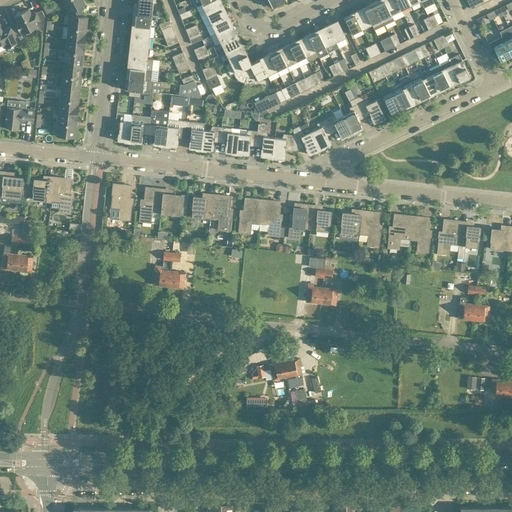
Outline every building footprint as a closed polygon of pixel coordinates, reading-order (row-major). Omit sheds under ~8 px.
[(70,10),(71,12),(81,10),(80,6),(85,3),(83,0),(64,0),(69,11),(70,10)] [(135,2),(133,13),(152,15),(153,4),(152,4),(152,0),(137,0),(137,2),(135,2)] [(208,0),(202,4),(206,13),(223,5),(220,0),(208,0)] [(384,0),(377,0),(373,2),(384,23),(393,18),(391,14),(384,0)] [(396,0),(384,0),(391,14),(401,9),(396,0)] [(408,0),(396,0),(401,9),(411,5),(408,0)] [(420,0),(424,6),(427,12),(437,8),(434,1),(432,0),(420,0)] [(373,2),(364,7),(372,24),(374,28),(384,23),(373,2)] [(206,13),(211,23),(228,15),(223,5),(206,13)] [(364,7),(354,12),(362,28),(372,24),(364,7)] [(15,22),(19,31),(20,33),(23,32),(23,33),(37,26),(38,29),(43,30),(45,15),(42,10),(36,12),(32,14),(29,8),(21,12),(18,11),(17,12),(16,14),(14,15),(17,21),(15,22)] [(190,9),(179,14),(182,19),(192,15),(190,9)] [(404,16),(401,9),(391,14),(393,18),(394,20),(404,16)] [(70,14),(69,26),(86,28),(87,16),(82,15),(81,10),(71,12),(71,14),(70,14)] [(362,28),(354,12),(344,16),(352,33),(362,28)] [(133,13),(132,24),(151,26),(152,15),(133,13)] [(434,14),(428,16),(433,27),(439,24),(434,14)] [(211,23),(216,33),(233,24),(228,15),(211,23)] [(433,27),(428,16),(423,19),(428,29),(433,27)] [(170,19),(159,23),(161,29),(172,24),(170,19)] [(338,20),(327,25),(336,41),(338,46),(347,42),(345,37),(346,37),(342,29),(338,20)] [(414,23),(409,26),(414,36),(419,34),(414,23)] [(132,24),(131,34),(150,36),(151,26),(132,24)] [(161,29),(166,41),(177,36),(172,24),(161,29)] [(196,24),(185,29),(187,34),(198,29),(196,24)] [(216,33),(210,35),(215,45),(220,42),(221,42),(237,34),(233,24),(216,33)] [(0,44),(3,43),(6,48),(19,41),(11,26),(2,30),(0,25),(0,44)] [(327,25),(318,29),(326,46),(336,41),(327,25)] [(63,26),(62,37),(67,38),(85,40),(86,31),(85,31),(86,28),(69,26),(63,26)] [(414,36),(409,26),(404,28),(409,39),(414,36)] [(499,32),(502,36),(511,55),(511,54),(511,32),(509,27),(499,32)] [(198,29),(187,34),(191,43),(202,39),(198,29)] [(318,29),(308,34),(319,56),(319,57),(329,52),(326,46),(318,29)] [(395,33),(390,35),(395,46),(400,43),(395,33)] [(131,34),(130,45),(148,47),(150,36),(131,34)] [(237,34),(221,42),(225,52),(242,44),(237,34)] [(308,34),(298,39),(306,56),(309,60),(319,56),(308,34)] [(444,34),(438,37),(443,47),(449,45),(448,42),(445,37),(444,34)] [(452,34),(445,37),(448,42),(454,39),(452,34)] [(395,46),(390,35),(380,40),(385,51),(395,46)] [(177,36),(166,41),(168,46),(179,42),(177,36)] [(502,36),(492,41),(488,43),(493,52),(496,51),(501,60),(511,55),(502,36)] [(443,47),(438,37),(433,39),(438,50),(443,47)] [(67,38),(66,50),(83,52),(84,49),(85,40),(67,38)] [(298,39),(289,44),(297,60),(306,56),(298,39)] [(375,42),(370,45),(375,55),(380,53),(375,42)] [(204,44),(194,49),(196,54),(207,49),(204,44)] [(225,52),(230,62),(247,54),(242,44),(225,52)] [(289,44),(279,48),(287,65),(297,60),(289,44)] [(424,44),(419,46),(424,57),(429,54),(424,44)] [(130,45),(129,56),(147,58),(148,47),(130,45)] [(375,55),(370,45),(365,47),(370,58),(375,55)] [(424,57),(419,46),(414,49),(419,59),(424,57)] [(279,48),(269,53),(277,70),(287,65),(279,48)] [(207,49),(196,54),(198,59),(209,54),(207,49)] [(410,51),(414,61),(419,59),(414,49),(410,51)] [(60,50),(59,56),(65,56),(65,62),(82,64),(83,52),(66,50),(60,50)] [(183,51),(172,56),(174,61),(185,56),(183,51)] [(414,61),(410,51),(405,53),(410,63),(414,61)] [(356,52),(350,55),(355,65),(361,63),(360,62),(356,52)] [(269,53),(260,58),(268,75),(277,70),(269,53)] [(405,53),(400,56),(405,66),(410,63),(405,53)] [(439,63),(449,59),(449,58),(446,53),(437,58),(439,63)] [(449,58),(449,59),(460,80),(470,75),(459,53),(449,58)] [(230,62),(225,64),(230,74),(233,73),(235,72),(239,70),(241,73),(243,75),(246,76),(247,74),(251,62),(247,54),(230,62)] [(129,56),(128,67),(151,69),(152,58),(147,58),(129,56)] [(185,56),(174,61),(177,66),(187,62),(185,56)] [(405,66),(400,56),(395,58),(400,68),(405,66)] [(37,58),(29,60),(31,67),(39,64),(37,58)] [(152,58),(151,69),(158,70),(160,59),(152,58)] [(247,74),(246,76),(250,77),(254,77),(256,76),(258,79),(268,75),(260,58),(251,62),(247,74)] [(343,58),(334,63),(339,73),(348,69),(343,58)] [(390,60),(395,71),(400,68),(395,58),(390,60)] [(449,59),(439,63),(450,85),(460,80),(449,59)] [(395,71),(390,60),(385,63),(390,73),(395,71)] [(65,62),(63,74),(81,76),(81,74),(82,75),(83,68),(81,68),(82,64),(65,62)] [(190,68),(187,62),(177,66),(179,73),(190,68)] [(334,63),(328,65),(333,75),(333,76),(339,73),(334,63)] [(385,63),(380,65),(385,76),(390,73),(385,63)] [(439,63),(430,68),(440,90),(450,85),(439,63)] [(212,64),(202,69),(204,74),(214,69),(212,64)] [(374,81),(381,77),(385,76),(380,65),(368,71),(374,81)] [(128,67),(126,77),(150,80),(151,69),(128,67)] [(426,72),(421,74),(422,78),(431,95),(440,90),(430,68),(426,70),(426,72)] [(157,81),(158,70),(151,69),(150,80),(153,80),(157,81)] [(214,69),(204,74),(206,79),(210,88),(212,88),(221,84),(214,69)] [(241,73),(239,70),(235,72),(233,73),(236,77),(240,81),(244,82),(246,76),(243,75),(241,73)] [(316,71),(315,72),(320,83),(324,80),(319,70),(317,71),(316,71)] [(315,72),(305,77),(310,87),(320,83),(315,72)] [(57,73),(55,85),(62,86),(79,88),(80,83),(81,83),(82,77),(81,77),(81,76),(63,74),(57,73)] [(181,78),(183,83),(184,83),(194,79),(192,73),(181,78)] [(420,73),(411,78),(411,79),(413,83),(421,99),(431,95),(422,78),(420,73)] [(401,83),(411,78),(408,74),(399,78),(401,83)] [(125,88),(129,89),(141,90),(152,91),(153,80),(150,80),(126,77),(125,88)] [(305,77),(295,82),(300,92),(310,87),(305,77)] [(411,78),(401,83),(403,87),(411,104),(421,99),(413,83),(411,79),(411,78)] [(180,83),(179,95),(185,95),(189,96),(195,96),(201,97),(196,84),(194,79),(184,83),(183,83),(180,83)] [(153,80),(152,91),(153,91),(160,92),(161,81),(157,81),(153,80)] [(295,82),(285,86),(291,97),(300,92),(295,82)] [(401,83),(391,88),(393,92),(402,109),(411,104),(403,87),(401,83)] [(224,92),(221,84),(212,88),(215,96),(224,92)] [(62,86),(61,98),(78,100),(79,88),(62,86)] [(285,86),(276,91),(281,102),(291,97),(285,86)] [(345,91),(349,100),(355,97),(353,94),(351,88),(345,91)] [(391,88),(381,92),(383,97),(387,105),(392,114),(402,109),(393,92),(391,88)] [(141,90),(140,102),(152,103),(153,91),(141,90)] [(281,102),(276,91),(254,101),(259,112),(281,102)] [(207,95),(206,103),(212,104),(213,104),(216,99),(212,93),(207,95)] [(361,94),(355,97),(363,114),(369,111),(374,122),(385,117),(376,99),(370,102),(367,98),(364,100),(361,94)] [(171,95),(170,103),(187,105),(188,97),(171,95)] [(195,96),(194,104),(202,105),(203,97),(201,97),(195,96)] [(350,111),(344,114),(353,133),(363,128),(358,117),(363,114),(355,97),(349,100),(352,105),(349,107),(350,111)] [(61,98),(59,110),(77,112),(78,103),(78,100),(61,98)] [(7,106),(6,116),(5,126),(8,126),(8,128),(15,129),(15,127),(18,128),(19,121),(33,122),(35,109),(26,108),(21,108),(21,107),(7,106)] [(150,117),(149,131),(155,132),(153,144),(165,145),(168,119),(169,110),(155,109),(154,117),(150,117)] [(259,113),(259,117),(269,114),(267,109),(259,112),(259,113)] [(59,110),(58,122),(75,123),(76,120),(77,112),(59,110)] [(251,112),(251,114),(256,120),(258,120),(259,117),(259,113),(251,112)] [(334,114),(325,118),(331,130),(337,127),(342,138),(353,133),(344,114),(337,117),(334,114)] [(118,140),(129,141),(132,121),(125,120),(124,116),(120,115),(118,140)] [(142,130),(149,131),(150,117),(132,115),(132,121),(129,141),(141,142),(142,130)] [(317,127),(311,130),(320,149),(331,143),(326,133),(331,130),(325,118),(317,123),(317,127)] [(178,134),(184,135),(186,121),(168,119),(165,145),(177,146),(178,134)] [(189,148),(201,149),(203,129),(204,123),(186,121),(184,135),(191,136),(189,148)] [(75,123),(58,122),(57,134),(58,134),(58,135),(60,136),(62,136),(63,136),(64,135),(74,136),(75,123)] [(261,155),(273,157),(275,136),(268,136),(267,132),(268,124),(258,122),(257,130),(256,143),(262,143),(261,155)] [(214,138),(220,139),(221,126),(212,125),(210,129),(203,129),(201,149),(213,150),(214,138)] [(293,128),(293,134),(295,147),(304,143),(310,154),(320,149),(311,130),(305,133),(302,130),(300,125),(293,128)] [(221,126),(220,139),(226,139),(225,151),(234,152),(237,153),(239,132),(239,128),(231,127),(221,126)] [(250,142),(256,143),(257,130),(248,129),(246,133),(239,132),(237,153),(248,154),(250,142)] [(275,136),(273,157),(284,158),(286,146),(295,147),(293,134),(283,133),(282,137),(275,136)] [(27,194),(27,188),(28,181),(22,181),(22,177),(4,175),(2,195),(20,197),(21,193),(27,194)] [(53,180),(50,200),(62,202),(61,208),(61,212),(71,213),(73,194),(70,194),(72,178),(53,176),(53,180)] [(32,198),(50,200),(53,180),(34,178),(34,182),(28,181),(27,188),(33,188),(32,198)] [(121,219),(131,220),(133,201),(130,201),(132,185),(113,183),(111,207),(122,208),(121,219)] [(161,212),(163,192),(164,188),(145,186),(143,202),(141,202),(139,221),(149,222),(150,211),(161,212)] [(182,194),(163,192),(161,212),(185,215),(187,198),(181,198),(182,194)] [(212,197),(210,218),(218,219),(217,229),(220,229),(230,231),(231,221),(232,212),(229,211),(231,195),(212,193),(212,197)] [(191,216),(210,218),(212,197),(194,195),(191,216)] [(239,222),(238,231),(248,232),(248,229),(259,230),(260,223),(263,199),(244,197),(243,213),(240,212),(239,222)] [(263,199),(260,223),(271,224),(270,235),(280,236),(283,236),(285,227),(281,226),(282,217),(279,217),(281,201),(263,199)] [(310,228),(312,208),(313,204),(294,202),(292,218),(290,218),(288,237),(298,238),(299,227),(310,228)] [(331,210),(312,208),(310,228),(329,230),(331,210)] [(361,213),(359,234),(370,235),(369,246),(379,247),(381,228),(378,227),(380,211),(362,209),(361,213)] [(340,232),(359,234),(361,213),(343,211),(340,232)] [(398,238),(409,239),(412,215),(394,213),(392,229),(389,228),(387,247),(397,249),(398,238)] [(412,215),(409,239),(420,240),(419,251),(429,252),(431,233),(428,233),(430,217),(412,215)] [(459,244),(461,224),(462,220),(443,218),(442,234),(439,234),(437,253),(447,254),(448,243),(459,244)] [(461,224),(459,244),(458,258),(464,258),(466,245),(478,246),(480,226),(461,224)] [(21,226),(20,236),(29,237),(30,227),(21,226)] [(490,248),(508,250),(510,230),(492,228),(490,248)] [(12,235),(11,243),(28,245),(29,237),(20,236),(12,235)] [(3,252),(2,268),(17,270),(18,254),(10,253),(10,246),(5,245),(4,252),(3,252)] [(164,251),(163,260),(180,261),(181,252),(164,251)] [(18,254),(17,270),(31,271),(33,255),(18,254)] [(309,257),(309,267),(316,267),(315,277),(332,278),(333,269),(324,269),(325,258),(309,257)] [(457,261),(456,270),(465,271),(466,262),(457,261)] [(154,284),(168,286),(170,270),(161,269),(161,265),(155,265),(155,269),(154,284)] [(170,270),(168,286),(183,288),(185,272),(170,270)] [(402,273),(401,282),(409,283),(411,274),(402,273)] [(307,291),(306,301),(321,303),(323,287),(313,286),(313,283),(308,283),(308,285),(307,291)] [(468,284),(467,292),(475,293),(476,285),(468,284)] [(476,285),(475,293),(484,294),(485,286),(476,285)] [(323,287),(321,303),(335,305),(337,289),(323,287)] [(453,311),(453,317),(458,317),(473,319),(475,303),(460,302),(459,308),(459,312),(453,311)] [(475,303),(473,319),(488,321),(490,305),(475,303)] [(321,342),(320,350),(328,351),(329,343),(321,342)] [(285,360),(284,360),(287,376),(288,376),(295,374),(296,377),(288,378),(289,387),(304,384),(302,376),(302,373),(301,367),(299,357),(285,360)] [(287,376),(284,360),(270,363),(272,378),(287,376)] [(259,378),(265,377),(263,365),(257,366),(259,378)] [(318,376),(312,378),(315,392),(321,390),(318,376)] [(468,376),(467,388),(475,388),(476,376),(468,376)] [(490,394),(505,396),(507,380),(492,378),(490,394)] [(295,390),(290,391),(293,409),(298,408),(310,406),(309,400),(306,400),(304,389),(295,390)]
